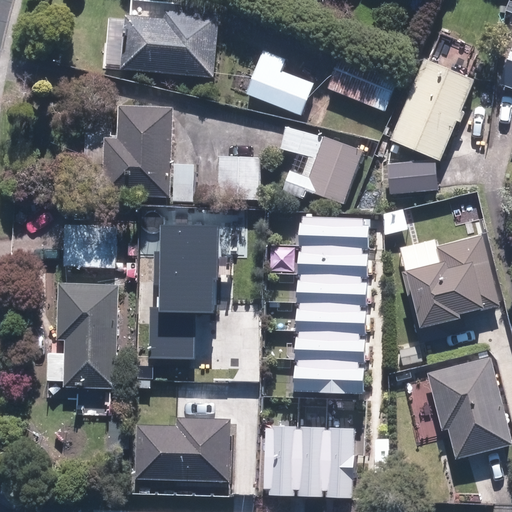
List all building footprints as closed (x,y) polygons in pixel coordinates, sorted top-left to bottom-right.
[(130,16),(125,69),(217,77),(222,18),(171,13),(170,20),(130,16)] [(125,66),(129,19),(112,18),(109,65),(125,66)] [(349,51),(333,90),(388,112),(403,73),(349,51)] [(478,79),(430,60),(396,140),(445,160),(478,79)] [(263,63),(250,95),(305,117),(318,85),(263,63)] [(174,196),(178,108),(126,106),(124,140),(112,139),(109,194),(174,196)] [(348,204),(366,151),(328,138),(314,179),(294,172),(287,191),(307,198),(309,190),(348,204)] [(262,199),(264,159),(223,157),(221,197),(262,199)] [(197,164),(178,164),(177,202),(196,203),(197,164)] [(393,167),(393,196),(436,196),(436,167),(393,167)] [(374,204),(372,233),(407,235),(409,206),(374,204)] [(69,217),(68,267),(118,269),(120,218),(69,217)] [(362,220),(302,218),(302,223),(299,223),(299,240),(300,240),(299,245),(302,246),(363,248),(367,248),(367,227),(362,227),(362,220)] [(149,359),(194,360),(195,314),(215,314),(218,227),(161,226),(160,251),(155,251),(154,285),(159,285),(159,308),(150,308),(149,359)] [(502,305),(484,235),(401,256),(423,344),(454,336),(451,323),(468,318),(467,314),(502,305)] [(363,248),(302,246),(301,251),(298,251),(298,267),(299,267),(298,273),(301,273),(362,276),(367,277),(368,254),(362,254),(363,248)] [(362,276),(301,273),(301,279),(297,279),(296,297),(297,297),(297,303),(300,303),(360,305),(367,306),(368,281),(361,281),(362,276)] [(119,389),(123,286),(67,284),(64,339),(70,340),(68,387),(119,389)] [(293,285),(276,284),(275,310),(292,311),(293,285)] [(360,305),(300,303),(300,308),(296,308),(295,322),(296,322),(296,331),(299,331),(359,334),(365,334),(366,310),(360,310),(360,305)] [(359,334),(299,331),(299,337),(295,337),(294,351),(295,351),(295,360),(297,360),(358,363),(364,363),(365,339),(359,339),(359,334)] [(511,444),(511,426),(495,358),(434,373),(448,431),(454,429),(461,457),(511,444)] [(358,363),(297,360),(297,366),(294,366),(293,383),(294,383),(294,392),(363,395),(364,369),(358,369),(358,363)] [(136,424),(135,480),(229,482),(230,419),(177,418),(177,425),(136,424)] [(132,451),(133,422),(112,421),(111,450),(132,451)] [(296,490),(297,430),(296,430),(296,427),(272,426),(272,428),(265,428),(264,489),(269,489),(269,495),(294,496),(295,490),(296,490)] [(325,491),(327,431),(325,431),(325,427),(301,427),(301,430),(297,430),(296,490),(298,490),(297,496),(322,496),(322,491),(325,491)] [(352,498),(354,429),(330,428),(330,431),(327,431),(325,491),(326,491),(326,497),(352,498)]
